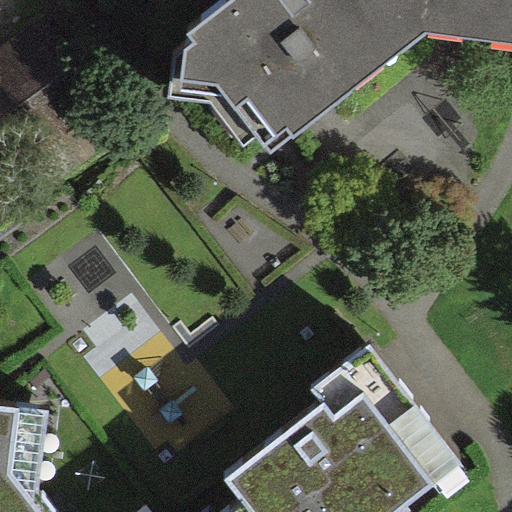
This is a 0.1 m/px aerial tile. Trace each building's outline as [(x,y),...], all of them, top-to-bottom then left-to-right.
[(265,131),(433,10),(425,0),(202,0),(191,8),(200,20),(190,27),(186,57),(216,62),(265,131)] [(511,0),(425,0),(433,10),(511,24),(511,0)] [(105,96),(46,16),(0,49),(0,121),(25,155),(105,96)] [(252,498),(263,511),(394,511),(473,453),(379,329),(327,368),(345,391),(318,411),(304,393),(221,456),(252,498)] [(0,406),(0,511),(44,511),(38,504),(49,412),(0,406)] [(263,511),(252,498),(232,511),(263,511)]
